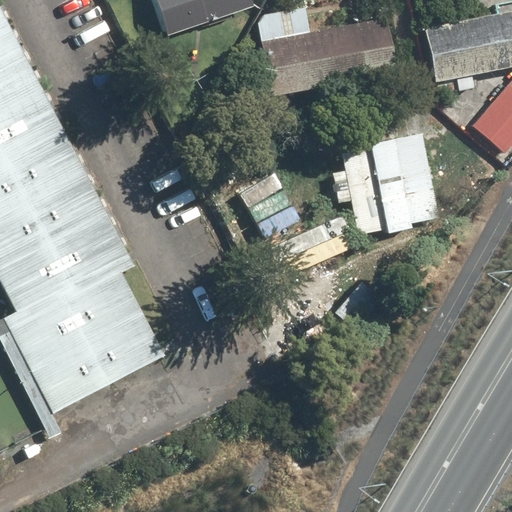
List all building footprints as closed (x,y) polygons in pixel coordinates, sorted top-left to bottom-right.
[(249,11),(245,0),(148,0),(161,39),(249,11)] [(255,16),(270,97),(393,76),(382,18),(305,31),(301,8),(255,16)] [(511,10),(419,27),(429,80),(511,64),(511,10)] [(173,345),(0,15),(0,281),(15,310),(0,318),(48,410),(173,345)] [(511,143),(511,76),(469,128),(503,155),(511,143)] [(434,220),(417,131),(338,146),(342,170),(328,172),(334,205),(348,202),(354,236),(434,220)]
